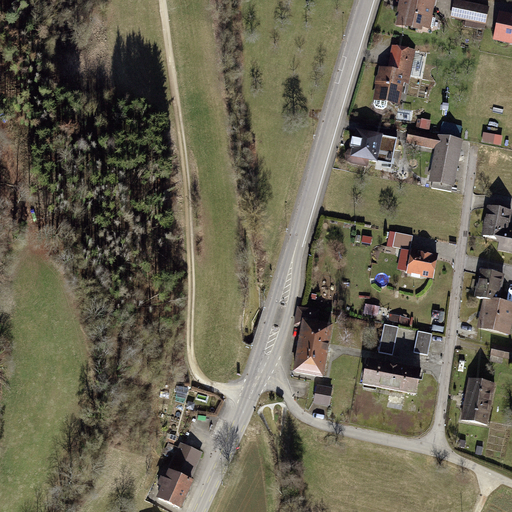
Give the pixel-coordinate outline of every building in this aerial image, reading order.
[(435,0),(404,0),(400,25),(412,28),(415,24),(425,26),(427,18),(431,19),(435,0)] [(470,5),(455,2),(452,17),(467,20),(470,5)] [(470,5),(467,20),(487,24),(490,8),(470,5)] [(511,17),(503,16),(501,25),(506,27),(503,41),(511,42),(511,17)] [(413,60),(393,56),(390,70),(410,75),(413,60)] [(421,75),(425,63),(419,61),(415,73),(421,75)] [(377,85),(378,87),(375,105),(377,109),(383,110),(387,107),(389,100),(400,103),(404,84),(408,85),(410,75),(390,70),(382,69),(380,78),(378,80),(377,85)] [(421,129),(432,130),(433,120),(422,119),(421,129)] [(441,137),(410,131),(408,142),(430,147),(430,148),(438,150),(432,181),(433,181),(432,189),(453,193),(464,141),(441,136),(441,137)] [(349,162),(352,164),(367,166),(368,161),(392,165),(397,140),(359,132),(357,141),(353,140),(352,148),(355,148),(355,152),(352,152),(349,154),(347,156),(348,160),(349,162)] [(496,136),(484,134),(483,143),(494,145),(496,136)] [(511,211),(490,207),(484,237),(501,240),(499,250),(511,252),(511,231),(508,231),(511,211)] [(412,238),(395,235),(392,249),(409,252),(412,238)] [(438,257),(413,252),(409,273),(413,273),(412,277),(421,279),(422,275),(434,277),(438,257)] [(486,300),(499,302),(504,276),(483,271),(477,298),(486,300)] [(507,334),(510,319),(511,318),(511,304),(499,302),(486,300),(480,328),(507,334)] [(368,304),(366,313),(380,317),(382,307),(368,304)] [(320,312),(299,308),(296,326),(304,327),(296,373),(324,378),(332,328),(317,325),(320,312)] [(400,328),(385,325),(379,354),(394,357),(400,328)] [(433,335),(419,332),(415,353),(429,356),(433,335)] [(511,350),(493,346),(491,355),(511,359),(511,350)] [(422,371),(368,361),(363,385),(417,395),(422,371)] [(495,385),(471,380),(463,422),(488,426),(495,385)] [(332,390),(318,387),(315,403),(329,406),(332,390)] [(170,472),(171,472),(186,479),(198,452),(183,445),(170,472)] [(193,482),(186,479),(171,472),(168,481),(163,480),(161,485),(165,488),(159,500),(180,508),(193,482)]
